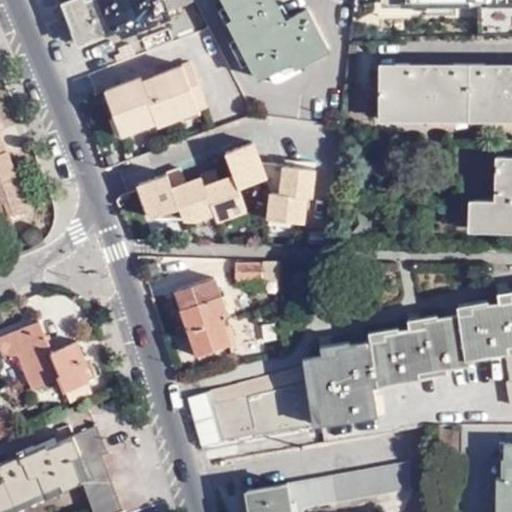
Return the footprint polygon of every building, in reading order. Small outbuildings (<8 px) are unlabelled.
[(196,2),(194,0),(70,0),(63,3),(74,32),(80,29),(85,43),(120,29),(133,24),(136,31),(171,17),(169,11),(196,2)] [(293,61),(297,68),(329,50),(308,8),(287,20),(276,0),(224,0),(233,18),(230,21),(259,79),(293,61)] [(122,36),(136,31),(133,24),(120,29),(122,36)] [(80,29),(74,32),(79,45),(85,43),(80,29)] [(144,84),(143,80),(142,77),(105,91),(120,135),(157,122),(158,126),(208,106),(191,63),(155,76),(156,80),(144,84)] [(511,108),(511,117),(511,116),(511,65),(497,65),(497,68),(440,68),(440,65),(424,65),(424,68),(380,68),(379,116),(425,116),(425,108),(439,108),(439,116),(497,117),(497,109),(511,108)] [(155,76),(143,80),(144,84),(156,80),(155,76)] [(497,117),(511,117),(511,108),(497,109),(497,117)] [(0,227),(15,222),(12,215),(29,209),(0,128),(0,227)] [(186,170),(172,174),(144,184),(157,218),(189,222),(199,222),(220,215),(222,222),(251,212),(243,189),(269,179),(275,192),(271,219),(310,224),(314,196),(316,168),(267,163),(259,142),(230,153),(238,175),(208,186),(205,176),(190,182),(186,170)] [(511,156),(497,156),(495,200),(470,199),(469,231),(511,232),(511,156)] [(312,247),(327,247),(328,219),(313,218),(312,247)] [(266,282),(265,262),(235,262),(237,282),(266,282)] [(282,262),(265,262),(266,282),(282,281),(282,262)] [(211,346),(213,350),(231,345),(222,317),(228,316),(216,277),(175,290),(195,351),(211,346)] [(511,299),(511,293),(499,296),(500,302),(511,299)] [(337,353),(322,355),(311,357),(315,379),(212,404),(222,439),(315,425),(372,415),(368,386),(415,378),(415,377),(443,372),(443,368),(467,364),(466,359),(510,352),(509,347),(511,346),(511,356),(507,357),(511,381),(507,382),(511,407),(511,406),(511,299),(500,302),(473,307),(474,312),(423,320),(424,327),(409,329),(385,333),(386,339),(335,346),(337,353)] [(90,367),(79,340),(53,351),(40,320),(0,337),(0,343),(6,359),(19,354),(33,389),(59,377),(65,391),(67,391),(72,402),(93,394),(89,382),(90,381),(85,369),(90,367)] [(408,323),(409,329),(424,327),(423,320),(408,323)] [(274,325),(262,327),(265,342),(276,340),(274,325)] [(197,356),(213,350),(211,346),(195,351),(197,356)] [(321,348),(322,355),(337,353),(335,346),(321,348)] [(5,411),(0,413),(0,441),(17,435),(5,411)] [(0,509),(61,483),(63,489),(82,481),(94,511),(124,511),(103,455),(110,452),(98,425),(49,446),(48,443),(0,463),(0,509)] [(304,511),(303,508),(409,489),(409,464),(247,489),(250,511),(304,511)] [(0,511),(9,511),(63,489),(61,483),(0,509),(0,511)]
